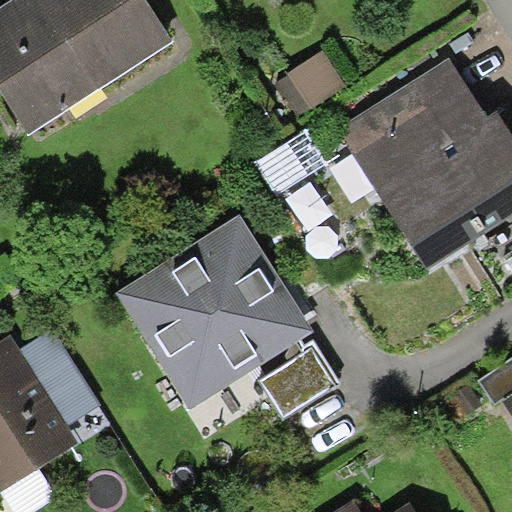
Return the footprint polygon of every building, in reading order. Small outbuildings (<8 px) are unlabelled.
[(130,0),(12,0),(0,8),(0,105),(20,136),(160,45),(130,0)] [(319,45),(261,77),(283,115),(340,83),(319,45)] [(511,170),(443,59),(325,132),(413,274),(511,213),(511,170)] [(231,216),(106,293),(177,407),(302,331),(231,216)] [(0,342),(0,488),(63,452),(0,342)] [(293,415),(349,384),(328,345),(271,377),(293,415)] [(511,391),(492,403),(511,436),(511,391)] [(50,471),(14,490),(25,511),(40,511),(65,499),(50,471)] [(354,511),(350,503),(333,511),(403,511),(400,505),(387,511),(354,511)]
